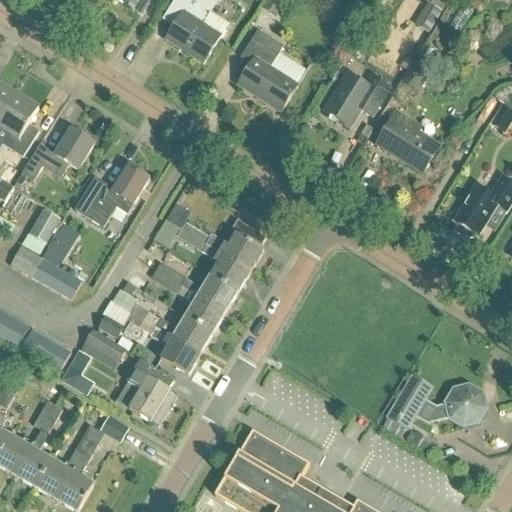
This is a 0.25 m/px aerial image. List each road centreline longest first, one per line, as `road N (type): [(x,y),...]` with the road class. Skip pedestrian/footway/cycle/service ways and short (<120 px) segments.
road 1 (residential): [(0,14),(327,220)]
road 2 (residential): [(160,511),(327,220)]
road 3 (residential): [(327,220),(511,338)]
